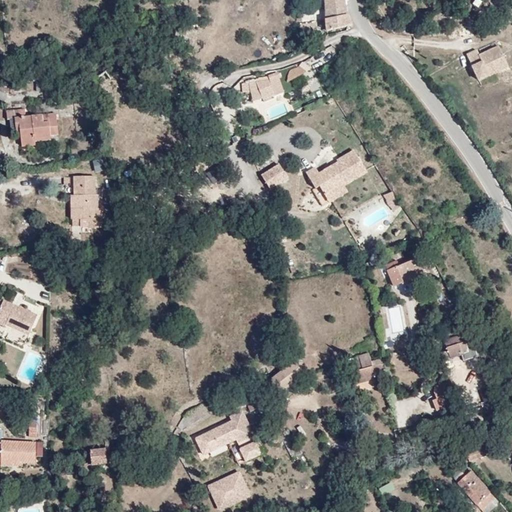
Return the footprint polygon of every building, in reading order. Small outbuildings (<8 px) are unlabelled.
[(329,31),(340,28),(339,23),(349,21),(349,16),(352,16),(350,7),(348,7),(346,0),(332,0),(327,2),(329,31)] [(354,37),(350,26),(340,28),(336,29),(328,32),(329,43),(339,40),(354,37)] [(511,78),(511,61),(509,55),(488,63),(486,58),(474,63),(485,89),(511,78)] [(299,67),(290,71),(292,80),(305,73),(299,67)] [(76,82),(68,80),(69,100),(77,100),(76,82)] [(76,82),(77,100),(85,100),(85,85),(76,82)] [(286,102),(280,84),(272,87),(278,104),(286,102)] [(272,89),(259,91),(266,110),(278,105),(278,104),(272,89)] [(291,103),(294,111),(305,107),(302,99),(291,103)] [(37,120),(37,128),(43,129),(43,139),(44,148),(57,148),(57,144),(73,143),(72,127),(68,127),(67,118),(52,118),(52,110),(31,110),(31,119),(37,120)] [(316,168),(307,173),(316,188),(320,186),(326,198),(327,199),(345,187),(344,185),(367,172),(354,151),(338,161),(339,162),(340,165),(334,169),(333,166),(319,174),(316,168)] [(103,159),(92,160),(93,172),(104,171),(103,159)] [(261,178),(269,191),(287,180),(279,167),(261,178)] [(70,195),(71,215),(89,215),(89,208),(99,208),(99,194),(95,194),(95,178),(73,177),(74,195),(70,195)] [(326,198),(320,186),(316,188),(313,190),(320,202),(326,198)] [(391,192),(384,194),(387,206),(394,204),(391,192)] [(99,208),(89,208),(89,215),(71,215),(71,221),(74,221),(74,228),(104,228),(104,208),(99,208)] [(399,306),(409,303),(408,297),(432,290),(427,278),(406,284),(403,276),(391,280),(399,306)] [(408,297),(409,303),(434,296),(432,290),(408,297)] [(3,301),(0,308),(0,322),(8,326),(30,334),(37,315),(3,301)] [(8,326),(0,322),(0,328),(6,330),(8,326)] [(461,346),(443,351),(448,368),(466,363),(461,346)] [(269,380),(279,396),(307,377),(297,363),(269,380)] [(362,382),(381,378),(380,364),(357,368),(358,372),(364,372),(365,377),(361,378),(362,382)] [(382,391),(390,390),(388,377),(381,378),(362,382),(353,384),(355,398),(382,391)] [(383,400),(382,391),(355,398),(356,406),(383,400)] [(430,398),(435,411),(445,407),(440,394),(430,398)] [(195,440),(203,455),(234,439),(249,464),(265,455),(241,411),(229,417),(229,421),(195,440)] [(441,417),(443,425),(455,423),(453,413),(441,417)] [(30,433),(38,434),(39,424),(31,423),(30,433)] [(0,468),(2,468),(3,462),(21,463),(37,463),(37,444),(2,442),(1,453),(0,452),(0,468)] [(90,467),(105,467),(106,460),(109,460),(110,451),(91,450),(90,467)] [(474,459),(477,469),(493,465),(490,455),(474,459)] [(249,497),(238,474),(208,487),(218,510),(249,497)] [(487,507),(495,503),(494,502),(481,479),(474,482),(472,478),(464,482),(466,485),(462,486),(473,504),(481,498),(487,507)] [(499,511),(495,503),(487,507),(481,498),(473,504),(477,511),(478,511),(499,511)]
